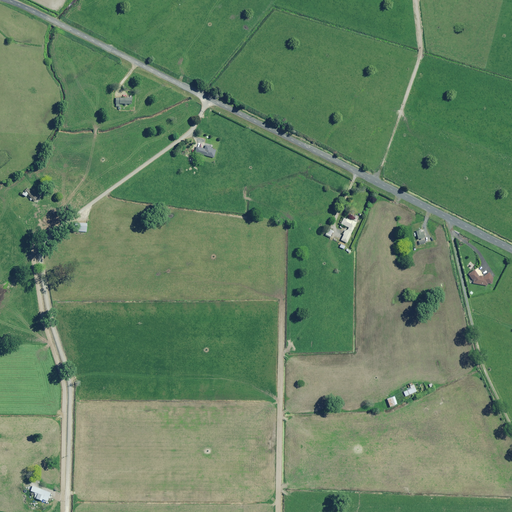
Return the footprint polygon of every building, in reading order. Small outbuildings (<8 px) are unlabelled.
[(131,104),(131,98),(116,98),(116,107),(119,107),(119,104),(131,104)] [(210,147),(205,145),(204,149),(196,147),(195,153),(201,155),(201,154),(214,158),(216,149),(209,148),(210,147)] [(27,187),(24,191),(25,192),(24,193),(23,192),(21,194),(25,197),(27,195),(35,202),(38,197),(27,187)] [(347,218),(346,220),(343,218),(341,224),(348,227),(347,230),(345,230),(341,240),(347,243),(356,222),(347,218)] [(87,224),(77,223),(76,231),(86,232),(87,224)] [(418,239),(420,239),(420,240),(423,239),(422,238),(425,238),(423,232),(420,233),(420,230),(416,231),(418,239)] [(478,275),(474,270),(469,274),(473,281),(473,283),(487,286),(487,283),(492,284),(493,277),(489,273),(484,276),(478,275)] [(416,391),(414,385),(410,387),(411,389),(403,392),(405,396),(416,391)] [(397,404),(394,396),(387,399),(389,407),(397,404)] [(50,493),(32,486),(30,491),(35,493),(33,498),(41,501),(42,499),(47,501),(50,493)]
